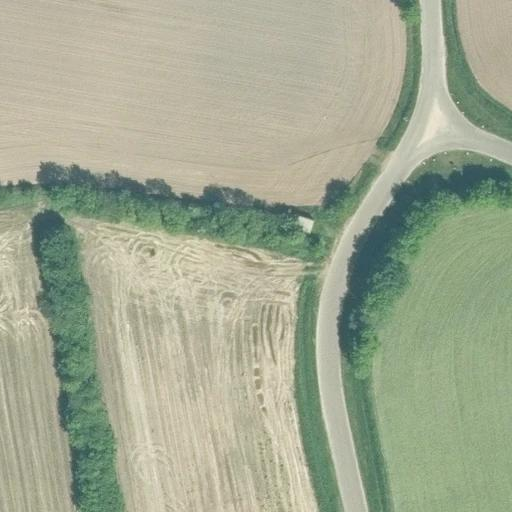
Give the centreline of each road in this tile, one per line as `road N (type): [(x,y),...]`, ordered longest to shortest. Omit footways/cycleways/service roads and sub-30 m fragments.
road 1 (unclassified): [(357,511),(330,388),(330,306),(357,229),(431,121)]
road 2 (tertiary): [(431,121),(427,0)]
